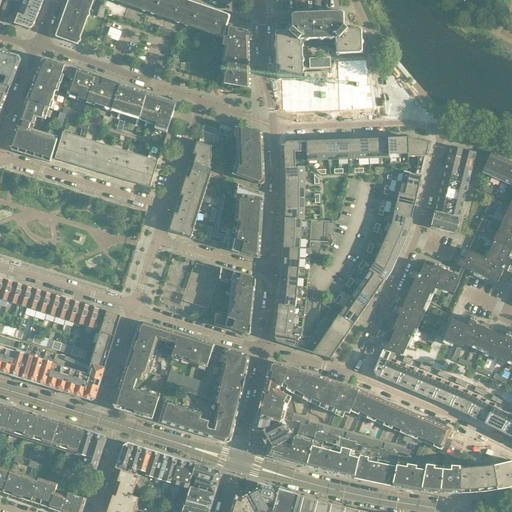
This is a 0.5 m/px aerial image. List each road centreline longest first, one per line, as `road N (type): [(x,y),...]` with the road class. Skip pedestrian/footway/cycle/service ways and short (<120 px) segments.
road 1 (residential): [(440,128),(415,239),(354,376)]
road 2 (residential): [(0,156),(165,207)]
road 3 (residential): [(511,447),(354,376)]
road 4 (residential): [(273,125),(395,119),(440,128)]
road 5 (tertiary): [(448,511),(295,480)]
road 6 (residential): [(273,125),(272,273)]
road 7 (residential): [(134,307),(0,263)]
road 8 (residential): [(263,349),(134,307)]
road 9 (residential): [(36,45),(150,82)]
